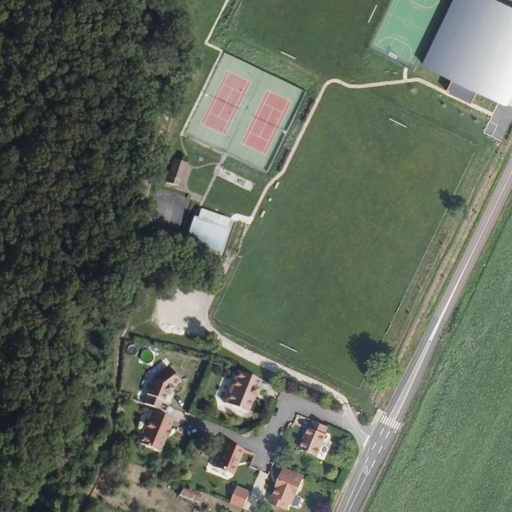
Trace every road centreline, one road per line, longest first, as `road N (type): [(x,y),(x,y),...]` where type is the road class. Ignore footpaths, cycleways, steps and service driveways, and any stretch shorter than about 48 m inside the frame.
road 1 (secondary): [(511,173),(373,440)]
road 2 (residential): [(373,440),(290,404),(263,450),(186,423)]
